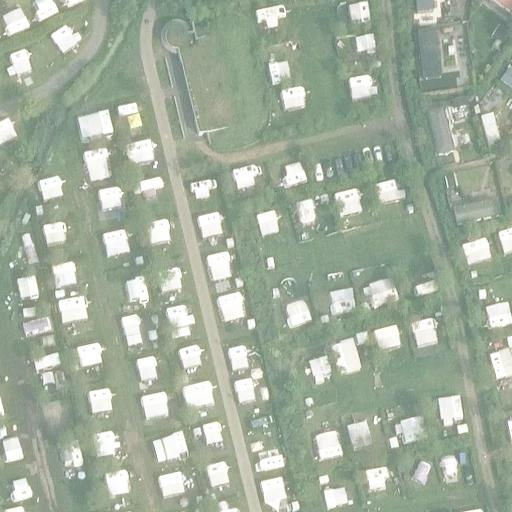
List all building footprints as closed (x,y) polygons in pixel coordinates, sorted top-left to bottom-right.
[(170,44),(179,45),(200,133),(228,125),(207,34),(197,36),(193,23),(192,23),(193,30),(188,32),(185,27),(178,23),(171,26),(167,31),(166,37),(170,44)] [(499,83),(511,92),(511,76),(506,73),(499,83)] [(426,113),(437,157),(453,153),(442,109),(426,113)] [(479,119),(488,149),(500,145),(491,115),(479,119)] [(496,202),(452,210),(455,227),(499,218),(496,202)]
